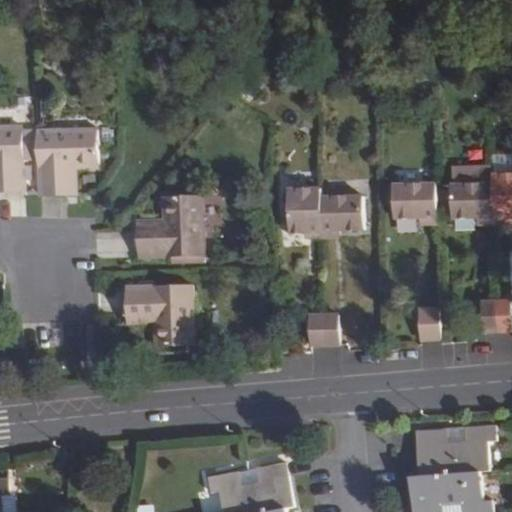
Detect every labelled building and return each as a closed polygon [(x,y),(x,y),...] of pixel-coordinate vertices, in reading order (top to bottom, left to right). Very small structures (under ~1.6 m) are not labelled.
[(0,168),(1,192),(27,192),(26,160),(26,132),(26,127),(0,128),(0,168)] [(41,159),(42,191),(42,196),(68,196),(68,170),(78,169),(102,168),(100,131),(41,133),(41,159)] [(26,132),(26,160),(41,159),(41,133),(40,132),(26,132)] [(453,187),(488,186),(487,168),(452,169),(453,187)] [(68,170),(68,196),(79,196),(78,169),(68,170)] [(511,176),(494,177),(494,186),(495,219),(495,220),(511,219),(511,176)] [(438,218),(437,185),(394,186),(394,219),(438,218)] [(495,219),(494,186),(453,187),(452,187),(453,219),(495,219)] [(322,198),(321,190),(289,191),(291,234),(323,233),(323,232),(322,198)] [(164,232),(138,232),(138,258),(202,256),(201,197),(163,198),(164,222),(164,232)] [(364,197),(322,198),(323,232),(365,231),(364,197)] [(137,222),(138,232),(164,232),(164,222),(137,222)] [(192,287),(126,289),(127,315),(154,314),(154,325),(155,348),(193,346),(192,287)] [(499,332),(511,332),(511,302),(498,303),(499,332)] [(485,332),(499,332),(498,303),(484,303),(485,332)] [(442,340),(441,309),(421,311),(422,341),(442,340)] [(127,315),(127,321),(127,326),(154,325),(154,314),(127,315)] [(340,315),(325,316),(326,346),(340,345),(340,315)] [(326,346),(325,316),(310,316),(311,347),(326,346)] [(419,433),(422,478),(484,474),(492,473),(490,443),(500,442),(499,427),(468,430),(469,444),(451,446),(450,431),(419,433)] [(468,430),(450,431),(451,446),(469,444),(468,430)] [(224,511),(275,511),(288,509),(296,508),(287,463),(258,469),(258,470),(260,483),(242,486),(240,474),(210,479),(212,494),(221,492),(224,511)] [(260,483),(258,470),(240,474),(242,486),(260,483)] [(484,474),(422,478),(413,478),(415,511),(446,511),(446,506),(465,505),(465,511),(494,511),(494,500),(486,501),(484,474)] [(0,511),(4,511),(3,495),(12,494),(11,479),(0,480),(0,511)]
